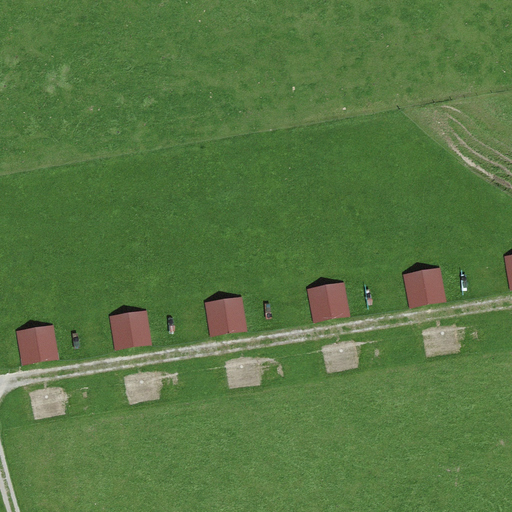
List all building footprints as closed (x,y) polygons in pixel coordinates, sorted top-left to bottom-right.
[(464,321),(425,323),(427,359),(466,357),(464,321)] [(357,334),(319,343),(327,378),(365,369),(357,334)] [(224,356),(228,391),(267,386),(262,351),(224,356)] [(126,406),(167,403),(164,368),(124,371),(126,406)] [(22,389),(29,425),(66,418),(60,382),(22,389)]
